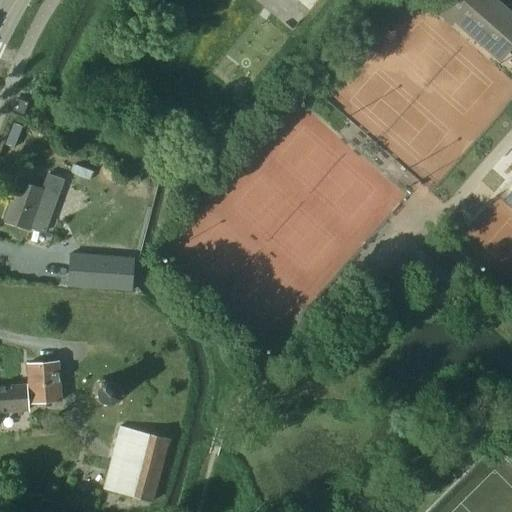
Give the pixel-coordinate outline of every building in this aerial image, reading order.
[(434,0),(428,7),(431,10),(435,7),(451,22),(454,18),(492,52),(511,29),(511,15),(494,0),(434,0)] [(27,103),(16,98),(12,109),(23,114),(27,103)] [(44,233),(63,180),(47,174),(42,189),(18,181),(4,220),(28,229),(29,227),(44,233)] [(129,187),(122,211),(132,214),(139,190),(129,187)] [(70,254),(68,286),(131,290),(133,258),(70,254)] [(30,402),(61,400),(58,361),(27,363),(30,402)] [(115,378),(112,376),(109,376),(105,376),(102,377),(97,379),(94,383),(93,385),(92,389),(91,392),(92,396),(94,400),(95,402),(97,404),(101,406),(106,408),(109,408),(112,407),(114,406),(117,405),(120,402),(122,398),(123,394),(124,390),(123,386),(120,381),(118,379),(115,378)] [(0,411),(28,410),(27,384),(0,385),(0,411)] [(152,501),(168,438),(119,426),(103,488),(152,501)]
